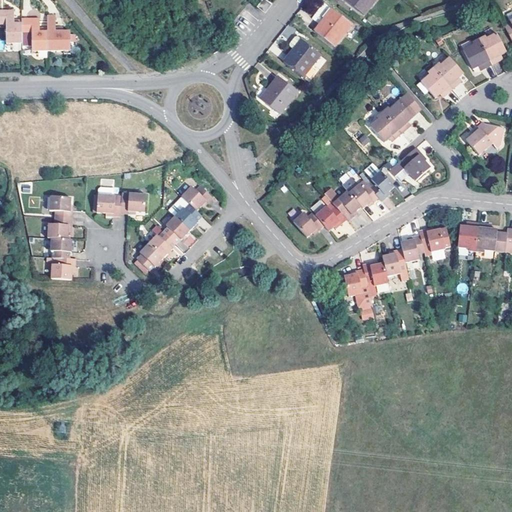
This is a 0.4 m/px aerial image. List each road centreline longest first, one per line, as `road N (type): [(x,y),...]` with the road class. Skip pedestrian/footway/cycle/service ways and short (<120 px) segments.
road 1 (residential): [(453,198),(421,203),(315,264),(292,256),(245,200)]
road 2 (residential): [(245,200),(155,289),(141,289),(113,260)]
road 3 (residential): [(453,198),(456,171),(440,144),(442,124),(487,95)]
